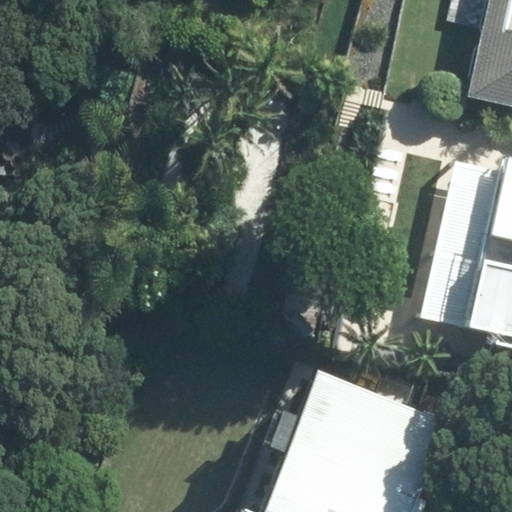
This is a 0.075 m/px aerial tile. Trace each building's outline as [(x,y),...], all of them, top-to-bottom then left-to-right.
[(511,0),(473,0),(452,96),(511,109),(511,0)] [(511,172),(444,158),(409,316),(478,332),(476,343),(511,351),(511,172)] [(294,365),(271,422),(407,477),(430,419),(294,365)] [(271,422),(248,480),(328,511),(393,511),(407,477),(271,422)] [(328,511),(248,480),(234,511),(328,511)]
